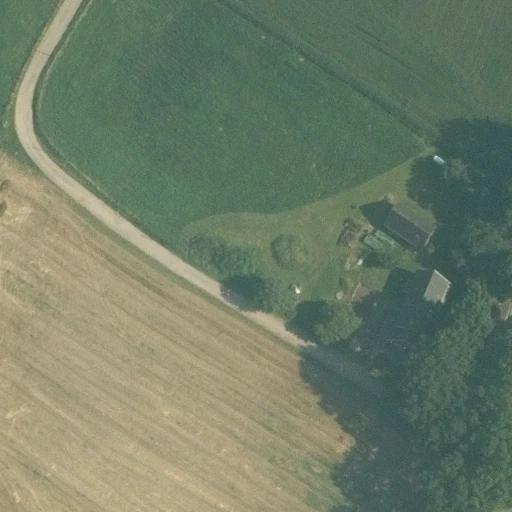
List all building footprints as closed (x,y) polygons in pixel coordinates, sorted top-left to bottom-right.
[(432,233),(399,210),(386,229),(420,252),(432,233)] [(511,226),(509,225),(478,325),(481,325),(504,332),(511,305),(511,226)] [(448,291),(417,277),(389,344),(420,357),(448,291)] [(504,332),(481,325),(470,359),(501,368),(511,334),(504,332)] [(501,368),(470,359),(456,404),(487,414),(501,368)]
